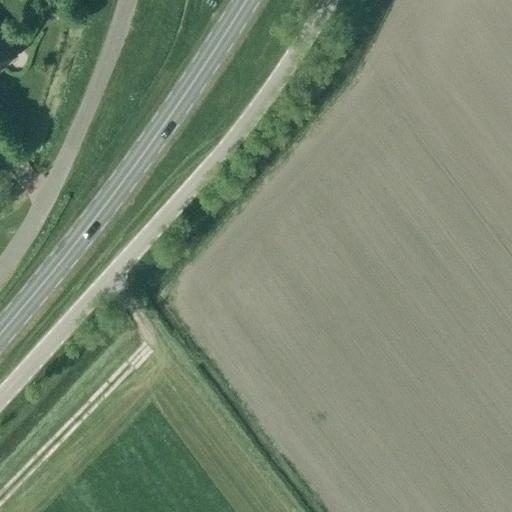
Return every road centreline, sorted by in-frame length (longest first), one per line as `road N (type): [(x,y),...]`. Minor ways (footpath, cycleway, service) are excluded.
road 1 (unclassified): [(0,398),(216,158),(333,0)]
road 2 (primary): [(0,330),(118,184),(245,0)]
road 3 (unclassified): [(0,276),(48,201),(123,0)]
